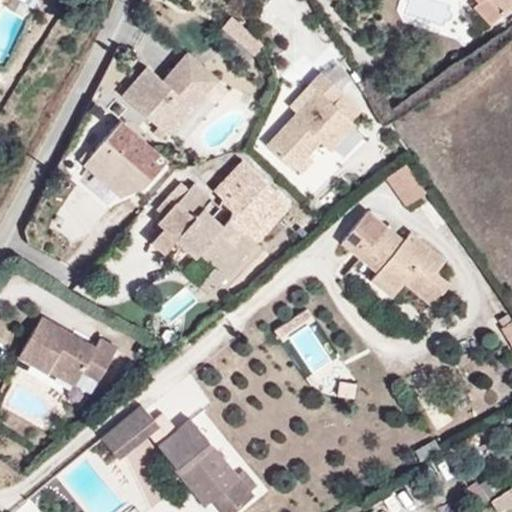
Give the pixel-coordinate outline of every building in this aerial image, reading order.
[(511,3),(511,0),(463,0),(468,5),(463,9),(482,30),(511,3)] [(248,59),(263,42),(231,13),(216,30),(248,59)] [(182,46),(167,63),(199,92),(214,75),(182,46)] [(139,60),(114,88),(163,132),(199,92),(167,63),(156,75),(139,60)] [(318,149),(328,158),(353,131),(331,111),(341,100),(319,79),(308,91),(315,98),(264,152),(291,177),(293,175),(305,162),(318,149)] [(156,154),(113,115),(78,153),(121,192),(156,154)] [(283,199),(235,155),(216,173),(201,161),(178,189),(243,241),(283,199)] [(310,168),(305,162),(293,175),(298,180),(310,168)] [(406,166),(387,180),(408,210),(428,196),(406,166)] [(243,241),(178,189),(169,180),(143,210),(153,219),(147,226),(155,233),(143,248),(156,258),(172,239),(194,256),(214,273),(243,241)] [(435,274),(447,263),(415,231),(403,242),(370,212),(337,245),(351,260),(358,254),(378,272),(365,284),(383,302),(395,290),(407,301),(411,298),(427,312),(450,289),(435,274)] [(194,256),(172,239),(156,258),(177,275),(194,256)] [(378,272),(358,254),(345,265),(365,284),(378,272)] [(168,324),(197,300),(185,286),(156,310),(168,324)] [(94,374),(112,341),(95,332),(90,341),(36,311),(13,351),(43,367),(44,365),(48,359),(74,373),(78,365),(94,374)] [(511,323),(502,330),(511,346),(511,323)] [(70,380),(74,373),(48,359),(44,365),(70,380)] [(141,434),(155,423),(137,400),(96,432),(113,455),(141,434)] [(224,511),(245,496),(180,420),(163,433),(149,444),(173,473),(178,470),(215,511),(224,511)] [(155,423),(141,434),(149,444),(163,433),(155,423)] [(502,488),(480,502),(486,511),(492,511),(510,500),(502,488)]
